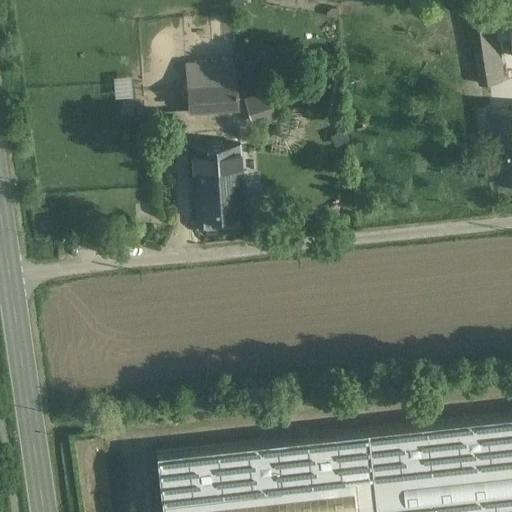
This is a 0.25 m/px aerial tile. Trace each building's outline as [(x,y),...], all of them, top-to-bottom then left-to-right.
[(480,85),(501,82),(493,20),(470,23),(480,85)] [(219,79),(222,108),(239,107),(236,78),(219,79)] [(222,108),(219,79),(188,82),(190,111),(222,108)] [(511,108),(490,111),(497,184),(511,182),(511,108)] [(240,145),(192,148),(197,218),(199,218),(243,215),(245,215),(240,145)] [(243,215),(199,218),(200,229),(205,234),(239,231),(244,226),(243,215)] [(511,511),(511,413),(157,452),(163,511),(511,511)]
